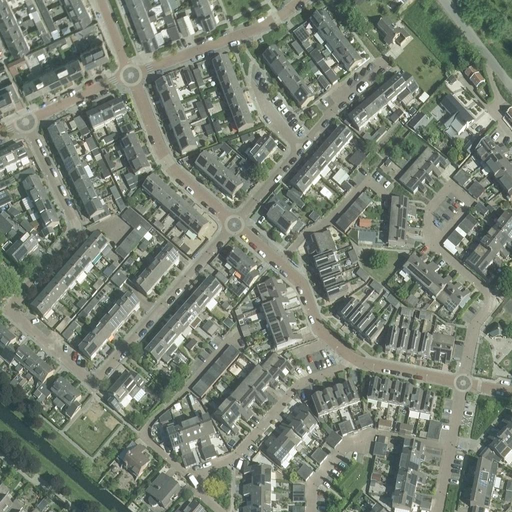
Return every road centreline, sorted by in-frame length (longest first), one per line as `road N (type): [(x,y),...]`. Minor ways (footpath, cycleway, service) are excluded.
road 1 (residential): [(95,384),(11,311),(75,228),(26,122)]
road 2 (residential): [(95,384),(234,225)]
road 3 (residential): [(190,476),(233,459),(295,388),(359,362)]
road 4 (residential): [(190,476),(144,437),(239,330)]
road 5 (residential): [(131,75),(257,29),(303,0)]
road 6 (residential): [(234,225),(165,158),(131,75)]
road 7 (residential): [(434,244),(472,203),(451,185),(429,209),(428,237)]
road 8 (residential): [(279,264),(368,181),(384,194)]
road 9 (residential): [(359,362),(320,332),(303,286),(279,264)]
road 10 (residential): [(437,511),(463,383)]
